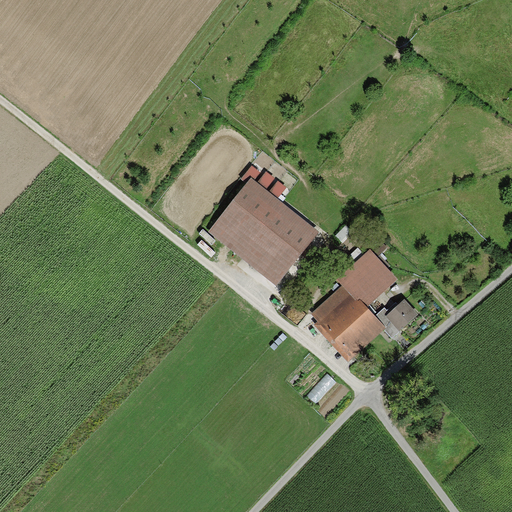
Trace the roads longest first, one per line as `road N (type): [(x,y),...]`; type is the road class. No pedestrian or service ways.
road 1 (track): [(365,394),(0,99)]
road 2 (residential): [(365,394),(511,265)]
road 3 (track): [(365,394),(452,511)]
